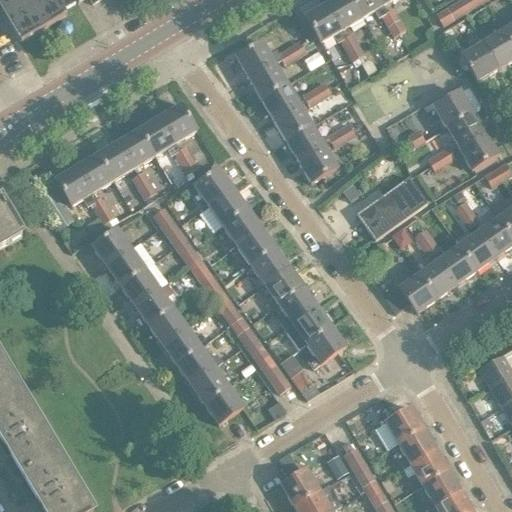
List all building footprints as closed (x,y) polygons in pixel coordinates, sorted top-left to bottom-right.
[(0,0),(0,10),(20,43),(66,15),(63,10),(76,2),(77,4),(78,4),(78,3),(82,0),(88,0),(91,5),(99,0),(0,0)] [(334,0),(325,6),(341,33),(362,20),(349,0),(334,0)] [(386,14),(383,8),(378,0),(349,0),(362,20),(374,13),(378,20),(381,18),(381,17),(386,14)] [(463,15),(473,9),(467,0),(463,0),(456,4),(463,15)] [(467,0),(473,9),(484,3),(482,0),(467,0)] [(452,21),(463,15),(456,4),(446,10),(452,21)] [(337,45),(340,43),(340,42),(345,39),(341,33),(325,6),(304,18),(320,45),(333,38),(337,45)] [(442,28),(452,21),(446,10),(435,17),(442,28)] [(381,18),(387,28),(398,21),(392,11),(386,14),(381,17),(381,18)] [(398,21),(387,28),(393,38),(404,32),(398,21)] [(511,26),(502,33),(511,49),(511,26)] [(511,49),(502,33),(481,45),(497,71),(511,61),(511,49)] [(351,35),(345,39),(340,42),(340,43),(346,53),(357,46),(351,35)] [(309,37),(300,43),(306,54),(315,49),(309,37)] [(289,49),(296,60),(306,54),(300,43),(289,49)] [(274,65),(280,61),(281,61),(278,56),(276,52),(269,56),(262,44),(235,60),(247,81),(274,65)] [(476,84),(497,71),(481,45),(460,58),(476,84)] [(352,63),(358,60),(363,57),(357,46),(346,53),(352,63)] [(289,49),(278,56),(281,61),(280,61),(284,67),(296,60),(289,49)] [(247,81),(260,102),(287,86),(274,65),(247,81)] [(330,96),(327,90),(324,85),(313,91),(320,102),(330,96)] [(299,107),(299,106),(287,86),(260,102),(272,123),(299,107)] [(313,91),(302,97),(305,102),(308,108),(309,108),(320,102),(313,91)] [(459,94),(433,109),(445,130),(471,115),(459,94)] [(308,108),(305,102),(299,106),(299,107),(304,115),(311,111),(309,108),(308,108)] [(175,145),(196,133),(180,106),(159,119),(175,145)] [(272,123),(285,143),(311,128),(304,115),(299,107),(272,123)] [(458,151),(484,136),(471,115),(445,130),(458,151)] [(159,119),(138,131),(154,158),(167,150),(172,158),(174,156),(187,177),(192,174),(179,153),(175,145),(159,119)] [(344,144),(355,137),(351,132),(348,126),(337,133),(344,144)] [(311,128),(285,143),(297,164),(324,149),(311,128)] [(133,170),(154,158),(138,131),(117,144),(133,170)] [(414,149),(424,143),(417,132),(407,138),(414,149)] [(337,133),(327,139),(330,144),(333,150),(344,144),(337,133)] [(497,157),(484,136),(458,151),(470,172),(497,157)] [(117,144),(96,156),(112,183),(133,170),(117,144)] [(310,185),(337,169),(324,149),(297,164),(310,185)] [(185,150),(179,153),(192,174),(198,171),(185,150)] [(444,167),(455,161),(448,150),(437,156),(444,167)] [(96,156),(75,169),(91,195),(112,183),(96,156)] [(433,173),(444,167),(437,156),(427,162),(433,173)] [(501,183),(511,177),(505,166),(494,172),(501,183)] [(95,202),(91,195),(75,169),(55,181),(71,208),(82,201),(86,210),(91,207),(98,218),(103,226),(108,223),(95,202)] [(218,171),(194,189),(208,208),(232,191),(218,171)] [(490,189),(501,183),(494,172),(484,178),(490,189)] [(142,173),(137,177),(149,198),(155,195),(142,173)] [(131,180),(144,201),(149,198),(137,177),(131,180)] [(408,179),(356,216),(374,243),(427,205),(408,179)] [(342,194),(349,203),(358,196),(351,187),(342,194)] [(72,223),(52,190),(38,198),(58,231),(72,223)] [(246,210),(232,191),(208,208),(222,228),(246,210)] [(453,198),(459,207),(466,202),(460,193),(453,198)] [(108,223),(114,219),(101,198),(95,202),(108,223)] [(0,249),(9,244),(7,241),(17,235),(19,239),(21,237),(1,203),(0,203),(0,249)] [(460,221),(471,214),(464,204),(453,211),(460,221)] [(511,209),(497,220),(511,240),(511,209)] [(160,229),(170,221),(163,210),(152,218),(160,229)] [(222,228),(236,248),(260,230),(246,210),(222,228)] [(467,231),(478,224),(471,214),(460,221),(467,231)] [(98,218),(81,229),(90,242),(111,227),(108,223),(103,226),(98,218)] [(511,240),(497,220),(478,234),(495,259),(511,246),(511,240)] [(167,238),(177,231),(170,221),(160,229),(167,238)] [(274,250),(260,230),(236,248),(250,268),(274,250)] [(91,249),(105,269),(130,251),(116,231),(91,249)] [(174,248),(184,241),(177,231),(167,238),(174,248)] [(421,249),(432,242),(424,232),(414,239),(421,249)] [(458,248),(475,273),(495,259),(478,234),(458,248)] [(181,258),(191,250),(184,241),(174,248),(181,258)] [(428,259),(439,252),(432,242),(421,249),(428,259)] [(379,262),(379,261),(389,254),(382,244),(372,252),(379,262)] [(458,248),(438,262),(455,287),(475,273),(458,248)] [(188,268),(198,260),(191,250),(181,258),(188,268)] [(274,250),(250,268),(264,287),(289,270),(274,250)] [(130,251),(105,269),(119,288),(144,271),(131,252),(130,251)] [(195,277),(205,270),(198,260),(188,268),(195,277)] [(438,262),(418,276),(436,301),(455,287),(438,262)] [(202,287),(212,280),(205,270),(195,277),(202,287)] [(303,289),(289,270),(264,287),(278,307),(303,289)] [(144,271),(119,288),(133,308),(158,291),(144,271)] [(418,276),(398,290),(416,315),(436,301),(418,276)] [(209,297),(219,290),(212,280),(202,287),(209,297)] [(158,291),(133,308),(147,328),(172,310),(165,300),(172,295),(165,285),(158,291)] [(317,309),(303,289),(278,307),(286,319),(277,325),(282,333),(282,334),(317,309)] [(216,307),(226,299),(219,290),(209,297),(216,307)] [(223,317),(233,309),(226,299),(216,307),(223,317)] [(230,326),(240,319),(233,309),(223,317),(230,326)] [(297,353),(306,347),(331,329),(317,309),(282,334),(296,354),(297,353)] [(147,328),(161,348),(186,330),(172,310),(147,328)] [(237,336),(247,329),(240,319),(230,326),(237,336)] [(244,346),(254,339),(247,329),(237,336),(244,346)] [(331,329),(306,347),(314,358),(307,363),(312,371),(320,366),(345,349),(331,329)] [(161,348),(176,367),(200,350),(186,330),(161,348)] [(251,356),(261,348),(254,339),(244,346),(251,356)] [(258,366),(268,358),(261,348),(251,356),(258,366)] [(222,364),(216,357),(209,362),(200,350),(176,367),(190,387),(214,370),(222,364)] [(490,392),(511,379),(511,351),(478,372),(490,392)] [(291,357),(298,366),(304,362),(297,353),(296,354),(291,357)] [(265,376),(275,368),(268,358),(258,366),(265,376)] [(0,412),(23,399),(22,399),(19,401),(13,391),(16,389),(0,361),(0,412)] [(244,378),(254,371),(250,365),(240,373),(244,378)] [(272,385),(282,378),(275,368),(265,376),(272,385)] [(190,387),(204,407),(228,389),(214,370),(190,387)] [(279,396),(289,388),(282,378),(272,385),(279,396)] [(511,406),(511,379),(490,392),(502,412),(511,406)] [(242,409),(228,389),(204,407),(218,427),(242,409)] [(26,412),(20,402),(23,400),(23,399),(0,412),(0,431),(5,440),(1,442),(2,443),(0,443),(0,446),(6,457),(9,455),(10,456),(13,453),(25,474),(22,476),(23,478),(57,457),(57,456),(53,458),(47,448),(51,446),(29,410),(26,412)] [(276,421),(285,415),(278,405),(269,412),(276,421)] [(511,428),(511,406),(502,412),(511,428)] [(410,409),(384,425),(380,427),(385,435),(389,433),(397,446),(423,430),(410,409)] [(435,451),(423,430),(397,446),(409,466),(435,451)] [(343,456),(350,467),(361,461),(354,450),(343,456)] [(414,474),(421,487),(447,472),(435,451),(409,466),(409,467),(402,471),(407,478),(414,474)] [(85,511),(82,506),(85,504),(64,468),(60,470),(54,460),(57,458),(57,457),(23,478),(24,479),(27,477),(40,497),(36,500),(33,502),(38,511),(46,511),(48,511),(85,511)] [(367,471),(361,461),(350,467),(356,478),(367,471)] [(279,486),(292,507),(318,492),(305,471),(279,486)] [(373,481),(367,471),(356,478),(362,488),(373,481)] [(421,487),(434,508),(460,492),(447,472),(421,487)] [(386,494),(393,489),(387,480),(380,484),(386,494)] [(368,499),(380,492),(373,481),(362,488),(368,499)] [(331,511),(340,507),(328,486),(318,492),(292,507),(294,511),(331,511)] [(374,509),(385,502),(380,492),(368,499),(374,509)] [(471,511),(460,492),(434,508),(435,509),(430,511),(471,511)] [(391,511),(385,502),(374,509),(376,511),(391,511)]
